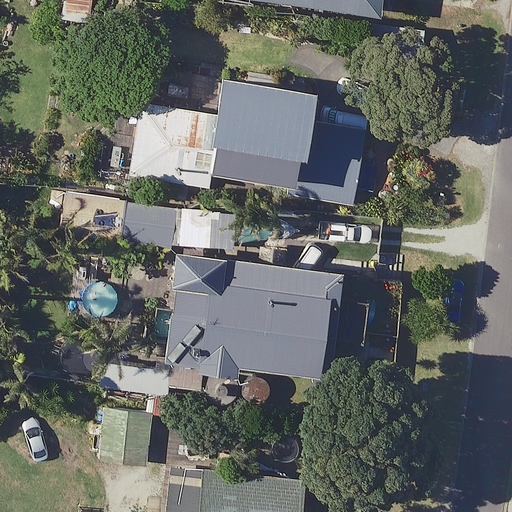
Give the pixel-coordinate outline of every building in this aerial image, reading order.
[(245,0),(377,12),(378,0),(245,0)] [(309,93),(197,75),(192,109),(135,100),(123,173),(203,185),(205,172),(295,186),(294,195),(346,203),(357,131),(304,123),(309,93)] [(175,242),(177,202),(119,198),(116,239),(175,242)] [(177,202),(175,242),(207,244),(210,204),(177,202)] [(339,301),(343,273),(176,250),(160,361),(232,371),(233,364),(325,377),(330,336),(355,339),(360,303),(339,301)] [(113,308),(114,261),(86,260),(84,307),(113,308)] [(144,414),(102,411),(98,458),(140,461),(144,414)] [(298,511),(300,483),(199,476),(196,511),(298,511)]
